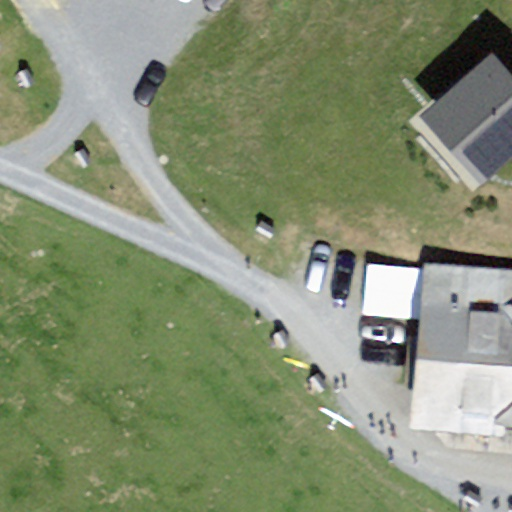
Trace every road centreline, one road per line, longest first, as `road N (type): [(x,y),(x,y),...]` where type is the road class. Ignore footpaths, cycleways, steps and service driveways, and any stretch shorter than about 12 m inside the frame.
road 1 (track): [(511,475),(448,463),(413,442),(268,296),(0,167)]
road 2 (track): [(30,0),(98,82),(201,259)]
road 3 (track): [(189,0),(173,30),(98,82),(63,140),(16,172)]
